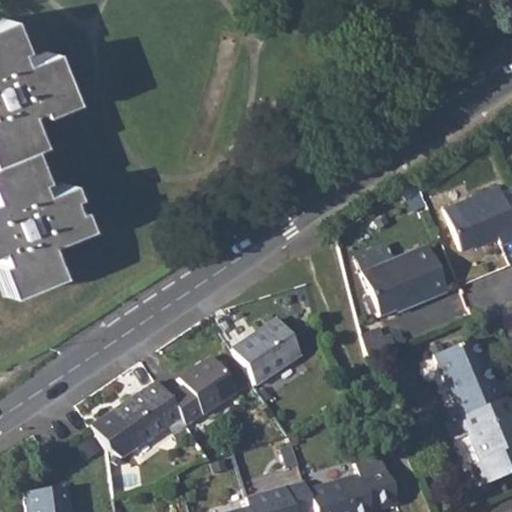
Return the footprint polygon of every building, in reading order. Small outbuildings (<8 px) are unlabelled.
[(0,282),(5,295),(55,275),(43,243),(83,227),(76,209),(71,210),(65,197),(70,195),(65,181),(37,192),(33,182),(38,179),(26,148),(36,144),(24,113),(35,108),(38,113),(68,101),(49,51),(17,63),(13,52),(19,50),(6,19),(0,21),(0,282)] [(494,187),(439,210),(457,251),(493,236),(497,245),(511,237),(511,231),(511,229),(511,186),(511,187),(496,193),(494,187)] [(423,247),(357,275),(376,319),(399,309),(400,312),(443,294),(423,247)] [(273,323),(228,353),(250,387),(297,356),(273,323)] [(443,413),(447,421),(499,400),(486,368),(485,369),(480,370),(475,357),(469,342),(432,357),(453,409),(443,413)] [(479,356),(475,357),(480,370),(485,369),(479,356)] [(179,389),(164,400),(177,419),(182,427),(231,394),(208,360),(175,383),(179,389)] [(154,385),(87,430),(101,451),(103,453),(116,460),(177,419),(164,400),(154,385)] [(447,421),(442,423),(450,441),(464,435),(476,462),(467,466),(476,488),(511,472),(511,437),(504,419),(510,416),(502,399),(499,400),(447,421)] [(355,476),(303,492),(308,511),(365,511),(393,504),(373,459),(351,465),(355,476)] [(270,492),(242,501),(244,509),(245,511),(308,511),(303,492),(300,483),(270,492)] [(19,495),(21,511),(65,511),(62,489),(19,495)]
